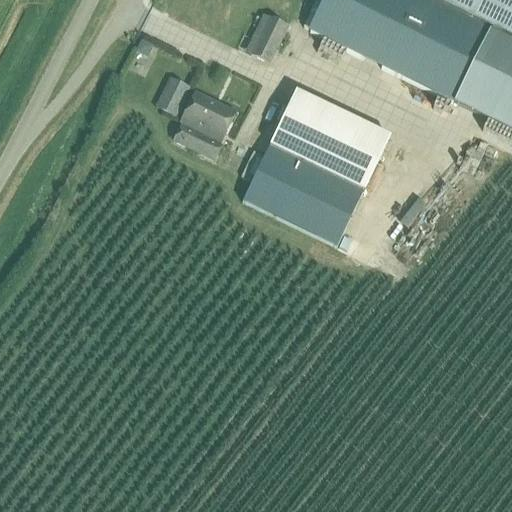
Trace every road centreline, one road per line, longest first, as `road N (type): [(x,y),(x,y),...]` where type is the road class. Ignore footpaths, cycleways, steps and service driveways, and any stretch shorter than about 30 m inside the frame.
road 1 (unclassified): [(132,0),(60,101),(15,148)]
road 2 (unclassified): [(15,148),(89,0)]
